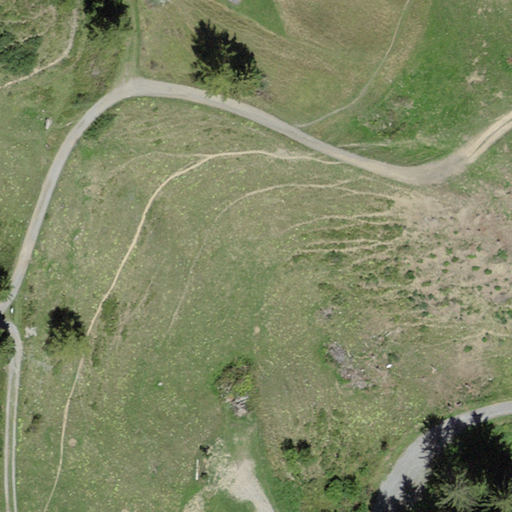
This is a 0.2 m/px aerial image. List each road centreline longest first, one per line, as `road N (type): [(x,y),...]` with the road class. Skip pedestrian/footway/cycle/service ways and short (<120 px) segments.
road 1 (track): [(511,120),(459,165),(417,175),(328,151),(263,116),(186,92),(143,87),(116,94),(74,132),(0,306)]
road 2 (track): [(0,330),(12,339),(14,367),(12,511)]
road 3 (track): [(379,511),(414,448),(467,418),(511,407)]
